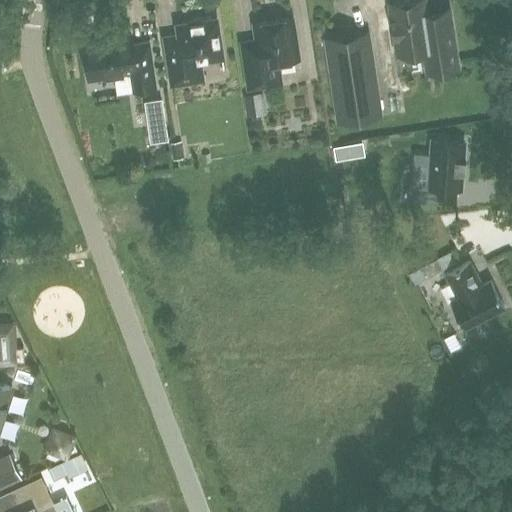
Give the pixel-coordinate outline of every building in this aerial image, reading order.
[(427,13),(424,0),(407,0),(390,3),(398,53),(424,49),(428,72),(458,67),(449,9),(427,13)] [(194,22),(178,24),(179,34),(164,37),(172,84),(204,80),(201,59),(222,56),(217,19),(212,19),(211,16),(194,19),(194,22)] [(249,87),(266,85),(281,82),(278,61),(299,57),(293,18),(255,23),(257,40),(242,42),(249,87)] [(381,114),(368,32),(326,38),(339,120),(381,114)] [(135,89),(156,86),(149,42),(133,44),(131,34),(84,41),(89,77),(133,71),(135,89)] [(244,95),(248,116),(268,113),(264,91),(250,94),(244,95)] [(162,98),(145,101),(148,122),(165,119),(162,98)] [(429,184),(409,182),(408,199),(436,201),(437,186),(461,187),(465,141),(433,139),(429,184)] [(349,159),(347,145),(333,148),(335,161),(349,159)] [(434,260),(421,267),(427,277),(443,269),(444,268),(457,261),(451,251),(438,258),(434,260)] [(482,285),(470,261),(446,272),(459,297),(451,300),(465,326),(505,305),(492,280),(482,285)] [(0,360),(22,360),(21,344),(12,344),(11,321),(0,321),(0,360)] [(0,426),(12,387),(0,383),(0,426)] [(55,422),(45,448),(44,452),(53,456),(75,445),(65,426),(55,422)] [(10,454),(0,458),(0,461),(9,481),(20,476),(10,454)] [(23,509),(17,511),(44,511),(42,508),(54,503),(41,475),(14,488),(23,509)]
